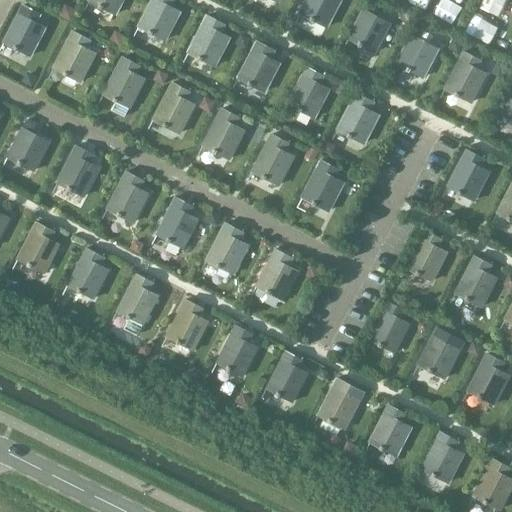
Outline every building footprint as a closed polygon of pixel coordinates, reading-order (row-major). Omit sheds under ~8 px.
[(86,0),(86,1),(116,16),(123,0),(86,0)] [(150,0),(136,27),(165,42),(181,12),(163,2),(163,0),(150,0)] [(304,0),(298,14),(327,28),(341,0),(304,0)] [(361,9),(346,39),(374,54),(390,24),(372,14),(376,7),(367,2),(363,10),(361,9)] [(17,12),(1,43),(30,57),(46,27),(27,18),(31,10),(22,5),(18,13),(17,12)] [(201,23),(186,53),(215,67),(231,37),(212,28),(216,20),(206,16),(202,23),(201,23)] [(410,34),(394,64),(423,78),(438,49),(420,39),(424,32),(415,27),(410,34)] [(67,38),(51,68),(80,84),(96,53),(78,43),(81,36),(72,31),(68,38),(67,38)] [(251,48),(235,79),(264,93),(280,63),(261,54),(266,46),(256,41),(252,48),(251,48)] [(458,59),(442,89),(471,104),(487,73),(468,64),(472,57),(463,52),(459,59),(458,59)] [(117,64),(101,94),(129,109),(146,79),(128,69),(131,62),(122,57),(118,64),(117,64)] [(285,104),(301,113),(314,119),(330,89),(312,79),(315,72),(306,67),(301,74),(300,74),(285,104)] [(506,83),(491,113),(490,114),(511,125),(511,77),(507,84),(506,83)] [(167,90),(155,113),(151,120),(179,135),(195,104),(177,95),(181,88),(171,83),(168,90),(167,90)] [(350,100),(335,130),(364,145),(380,115),(361,105),(365,98),(355,93),(351,100),(350,100)] [(217,116),(201,146),(229,160),(244,130),(227,121),(230,113),(221,109),(217,116)] [(21,127),(5,157),(33,172),(50,142),(32,132),(35,125),(25,120),(22,127),(21,127)] [(266,141),(250,172),(278,186),(295,156),(276,146),(280,139),(271,134),(267,142),(266,141)] [(70,153),(55,184),(84,198),(100,168),(82,158),(85,151),(76,146),(71,153),(70,153)] [(461,157),(445,187),(473,202),(489,172),(471,162),(475,155),(466,150),(461,157)] [(315,167),(299,198),(328,213),(344,182),(326,173),(330,166),(320,161),(316,168),(315,167)] [(121,178),(105,209),(133,224),(149,194),(131,184),(135,177),(126,172),(122,179),(121,178)] [(511,183),(495,213),(511,222),(511,181),(511,183)] [(170,205),(155,235),(183,249),(199,219),(181,210),(184,202),(175,197),(171,205),(170,205)] [(0,234),(9,218),(0,213),(0,234)] [(32,230),(17,260),(42,273),(58,243),(42,234),(45,227),(36,222),(32,229),(32,230)] [(220,230),(204,260),(233,275),(249,245),(230,235),(234,228),(225,223),(221,230),(220,230)] [(419,237),(403,268),(431,282),(447,252),(429,242),(433,235),(424,230),(420,237),(419,237)] [(82,256),(67,287),(92,299),(108,269),(91,260),(94,253),(86,248),(82,255),(82,256)] [(270,256),(254,287),(282,301),(298,271),(280,261),(284,254),(274,249),(270,256)] [(468,263),(453,293),(482,308),(498,278),(479,268),(483,261),(473,256),(469,263),(468,263)] [(131,281),(132,281),(116,312),(141,325),(158,295),(141,286),(145,279),(135,274),(131,281)] [(181,307),(182,308),(166,338),(191,351),(207,321),(190,311),(194,305),(185,299),(181,307)] [(382,309),(366,340),(394,354),(410,324),(392,314),(395,307),(386,302),(382,309)] [(511,302),(503,319),(511,324),(511,302)] [(230,333),(231,333),(216,364),(241,376),(257,346),(240,337),(244,330),(235,326),(230,333)] [(431,334),(416,365),(444,380),(460,350),(442,340),(445,333),(436,328),(432,335),(431,334)] [(281,359),(282,359),(266,390),(290,402),(306,372),(290,364),(294,356),(285,351),(281,359)] [(481,361),(465,391),(494,406),(509,376),(492,366),(495,359),(486,354),(482,361),(481,361)] [(332,385),(333,386),(317,416),(342,429),(358,399),(341,390),(346,383),(336,378),(332,385)] [(388,405),(384,413),(369,443),(395,456),(410,426),(394,417),(397,410),(388,405)] [(436,440),(420,470),(447,483),(462,453),(445,444),(449,437),(440,432),(436,440)] [(487,466),(488,466),(472,497),(498,510),(511,483),(511,478),(497,471),(502,464),(492,459),(487,466)]
